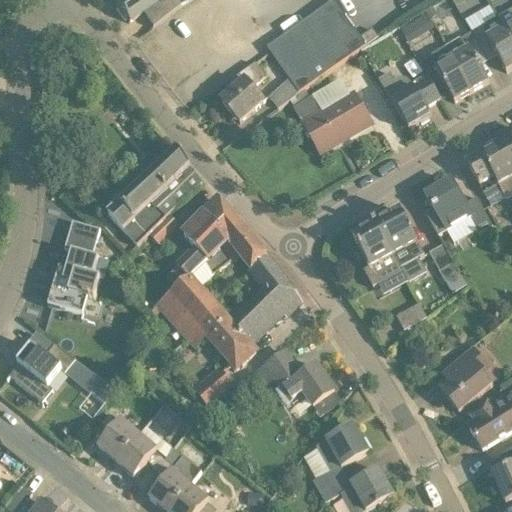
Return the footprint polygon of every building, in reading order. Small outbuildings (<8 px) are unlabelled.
[(173,0),(123,0),(115,6),(117,10),(115,12),(124,24),(126,23),(128,27),(148,14),(158,28),(181,11),(173,0)] [(486,0),(457,0),(468,20),(490,8),(486,0)] [(268,52),(290,82),(300,96),(304,93),(365,49),(332,4),(268,52)] [(424,15),(429,24),(438,19),(433,10),(424,15)] [(511,11),(497,21),(511,45),(511,11)] [(505,76),(511,71),(511,45),(497,21),(472,36),(486,60),(493,56),(505,76)] [(410,27),(399,33),(407,47),(418,41),(410,27)] [(365,49),(377,41),(371,32),(359,41),(365,49)] [(477,66),(486,60),(472,36),(446,51),(473,95),(489,86),(477,66)] [(454,106),(473,95),(446,51),(419,67),(427,79),(434,90),(442,86),(454,106)] [(241,127),(263,107),(251,93),(266,80),(255,67),(239,78),(226,91),(232,98),(222,106),(241,127)] [(434,90),(427,79),(412,88),(409,85),(407,83),(404,82),(400,82),(397,82),(394,84),(389,77),(378,83),(409,133),(431,120),(426,112),(441,102),(434,90)] [(290,82),(269,101),(278,113),(290,104),(296,100),(295,100),(300,96),(290,82)] [(304,93),(300,96),(295,100),(296,100),(290,104),(293,111),(309,102),(304,93)] [(371,128),(352,96),(321,115),(312,100),(309,102),(293,111),(292,112),(320,159),(371,128)] [(511,140),(502,146),(511,165),(511,140)] [(506,204),(511,200),(511,165),(502,146),(481,158),(506,204)] [(59,170),(68,161),(54,147),(45,156),(59,170)] [(192,174),(177,157),(166,167),(160,159),(153,159),(142,168),(142,175),(149,182),(108,219),(136,250),(148,239),(166,223),(166,222),(168,220),(185,205),(202,189),(194,180),(195,179),(191,174),(192,174)] [(506,204),(481,158),(467,166),(484,198),(487,204),(501,195),(506,204)] [(465,209),(451,185),(426,200),(434,214),(426,218),(439,241),(469,223),(477,238),(492,229),(477,202),(465,209)] [(249,276),(268,261),(257,246),(220,205),(205,220),(226,244),(189,282),(156,310),(185,343),(220,312),(201,290),(215,278),(232,265),(234,268),(240,264),(249,276)] [(376,228),(401,273),(425,260),(400,215),(376,228)] [(178,231),(168,220),(166,222),(166,223),(148,239),(158,250),(178,231)] [(189,282),(226,244),(205,220),(183,242),(194,252),(176,270),(189,282)] [(402,276),(401,273),(376,228),(353,241),(369,272),(364,275),(373,292),(402,276)] [(61,252),(71,255),(66,273),(59,272),(48,310),(83,320),(88,303),(94,304),(99,284),(93,283),(99,263),(92,261),(98,235),(67,229),(61,252)] [(453,298),(466,289),(453,268),(443,249),(429,256),(439,274),(439,275),(453,298)] [(287,320),(303,305),(268,261),(249,276),(248,277),(261,293),(243,310),(268,335),(285,318),(287,320)] [(404,335),(427,322),(419,308),(396,320),(404,335)] [(268,335),(243,310),(230,323),(220,312),(185,343),(195,354),(209,341),(237,373),(256,356),(251,350),(258,345),(268,335)] [(79,370),(54,349),(45,361),(31,350),(20,363),(22,365),(10,380),(12,382),(42,407),(52,394),(48,390),(61,374),(70,381),(79,370)] [(459,417),(493,389),(484,377),(490,372),(473,352),(442,377),(450,387),(441,394),(459,417)] [(302,380),(294,369),(285,356),(257,375),(267,389),(273,385),(289,408),(302,399),(311,412),(335,396),(317,369),(302,380)] [(208,412),(233,390),(218,373),(193,394),(208,412)] [(103,412),(115,397),(102,388),(91,402),(103,412)] [(511,396),(491,409),(488,405),(470,420),(475,427),(477,429),(470,434),(482,454),(509,437),(511,434),(511,396)] [(116,467),(139,440),(120,424),(119,426),(110,418),(101,428),(111,436),(97,452),(116,467)] [(241,441),(228,418),(217,424),(209,429),(214,438),(222,433),(230,447),(241,441)] [(320,497),(348,482),(342,472),(370,457),(355,430),(317,451),(331,476),(313,486),(320,497)] [(157,474),(166,464),(156,456),(157,455),(139,440),(116,467),(134,482),(147,466),(157,474)] [(160,511),(172,511),(190,491),(202,478),(174,455),(166,464),(157,474),(167,482),(149,502),(160,511)] [(511,469),(493,478),(506,507),(511,503),(511,469)] [(348,482),(320,497),(325,508),(341,499),(347,511),(354,511),(355,511),(354,511),(373,511),(394,500),(380,474),(352,489),(348,482)] [(21,511),(26,506),(33,498),(23,490),(5,511),(4,511),(21,511)] [(190,491),(172,511),(212,511),(207,507),(208,506),(190,491)] [(263,497),(249,496),(249,508),(263,509),(263,497)]
